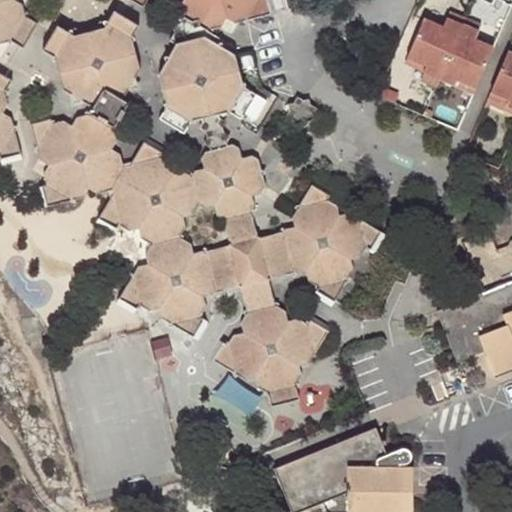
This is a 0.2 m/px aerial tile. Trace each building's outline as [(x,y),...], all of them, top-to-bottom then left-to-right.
[(191,121),(228,112),(242,120),(246,113),(256,94),(243,86),(235,54),(213,41),(215,37),(227,19),(235,24),(276,13),(272,0),(0,0),(0,44),(12,41),(23,47),(38,23),(26,16),(22,2),(18,0),(131,0),(143,7),(147,0),(183,0),(181,4),(184,15),(170,40),(176,44),(159,73),(167,106),(160,118),(184,133),(191,121)] [(103,27),(74,35),(58,25),(43,50),(55,57),(64,90),(70,93),(82,100),(93,107),(90,112),(77,116),(71,124),(63,119),(52,123),(49,113),(29,118),(40,158),(48,164),(43,172),(47,184),(37,187),(43,207),(84,197),(89,188),(97,193),(112,190),(113,194),(96,222),(114,233),(119,225),(129,231),(138,229),(141,238),(151,244),(145,254),(147,263),(138,266),(116,302),(134,313),(140,304),(149,311),(159,308),(161,318),(198,339),(209,321),(201,316),(207,306),(204,298),(213,296),(214,294),(242,287),(247,309),(240,322),(243,332),(234,334),(227,343),(220,339),(209,357),(247,379),(255,377),(257,385),(269,392),(272,406),(300,399),(296,384),(303,374),(300,365),(309,363),(331,327),(313,315),(308,323),(298,317),(289,320),(286,310),(275,303),(269,280),(305,271),(308,280),(319,287),(314,295),(332,306),(354,269),(352,260),(361,257),(367,248),(374,252),(386,234),(349,212),(340,214),(338,205),(328,199),(332,192),(314,181),(292,217),(295,226),(285,229),(283,231),(259,237),(251,210),(255,204),(253,195),(261,193),(266,185),(260,160),(252,155),(243,158),(240,148),(233,144),(204,151),(201,157),(204,167),(193,170),(190,174),(182,169),(172,172),(169,162),(160,156),(165,147),(147,136),(130,166),(124,167),(121,153),(113,148),(117,140),(115,127),(128,103),(123,99),(128,89),(135,87),(137,85),(135,77),(140,70),(132,37),(139,26),(114,10),(103,27)] [(423,71),(440,78),(466,19),(450,12),(444,26),(425,18),(408,57),(426,65),(423,71)] [(440,78),(456,85),(458,79),(477,88),(494,48),(475,39),(481,25),(466,19),(440,78)] [(510,100),(508,106),(511,107),(511,53),(509,53),(492,92),(510,100)] [(426,65),(408,57),(405,63),(423,71),(426,65)] [(440,78),(423,71),(417,85),(434,92),(440,78)] [(0,157),(2,162),(21,157),(11,116),(3,111),(8,104),(5,92),(12,80),(0,72),(0,157)] [(458,79),(456,85),(475,94),(477,88),(458,79)] [(490,98),(508,106),(510,100),(492,92),(490,98)] [(268,100),(256,94),(246,113),(257,120),(268,100)] [(317,108),(297,96),(285,116),(305,128),(317,108)] [(463,255),(437,264),(444,281),(455,276),(456,278),(472,272),(465,254),(463,255)] [(511,281),(465,300),(484,351),(492,369),(511,361),(511,281)] [(457,362),(484,351),(465,300),(436,311),(457,362)] [(495,378),(511,370),(511,361),(492,369),(495,378)] [(256,410),(265,392),(229,374),(220,393),(256,410)] [(303,511),(348,495),(348,511),(404,511),(404,468),(401,468),(393,468),(389,457),(377,429),(275,471),(292,511),(303,511)] [(393,468),(401,468),(401,465),(407,465),(408,465),(409,464),(410,462),(411,461),(412,459),(412,457),(411,455),(410,454),(409,452),(407,451),(406,451),(404,451),(389,457),(393,468)]
